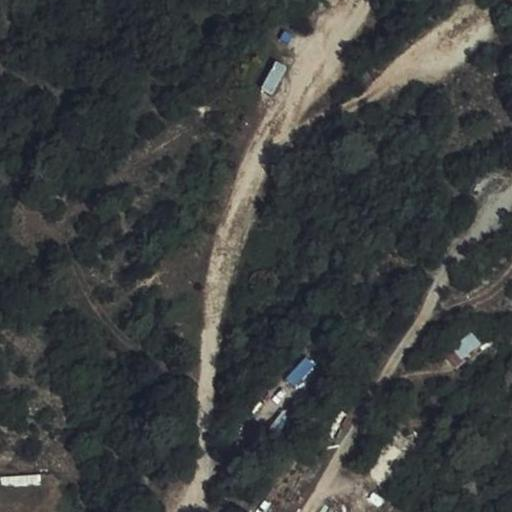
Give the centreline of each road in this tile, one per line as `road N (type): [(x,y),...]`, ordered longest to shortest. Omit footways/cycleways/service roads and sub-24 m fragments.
road 1 (track): [(192,511),(220,261),(253,170),(345,0)]
road 2 (track): [(511,183),(450,258),(306,511)]
